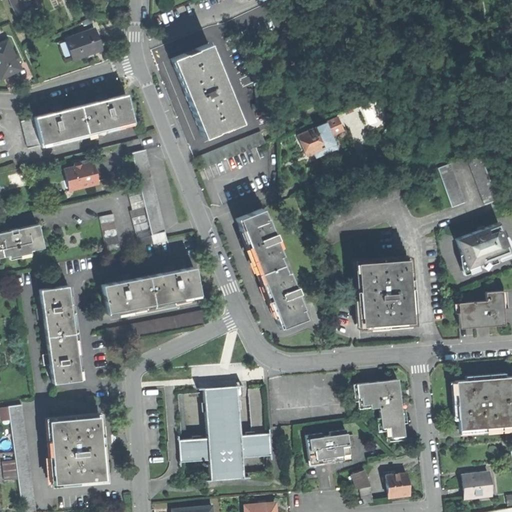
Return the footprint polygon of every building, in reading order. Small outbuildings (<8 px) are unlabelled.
[(24,10),(20,2),(19,0),(9,0),(15,14),(24,10)] [(87,52),(101,47),(94,27),(65,38),(72,58),(87,52)] [(0,78),(9,75),(23,68),(9,39),(0,43),(0,78)] [(182,99),(194,138),(207,134),(206,131),(218,127),(219,130),(232,126),(207,44),(194,49),(195,52),(183,55),(182,52),(169,56),(182,99)] [(255,91),(257,107),(266,106),(270,105),(267,89),(255,91)] [(101,100),(79,105),(85,130),(93,128),(94,131),(105,128),(104,126),(122,121),(122,124),(132,122),(125,93),(101,100)] [(77,132),(85,130),(79,105),(56,111),(33,117),(40,145),(51,142),(50,139),(64,136),(65,139),(78,135),(77,132)] [(27,148),(40,145),(33,117),(20,120),(27,148)] [(338,118),(316,127),(324,147),(314,152),(316,157),(335,148),(330,135),(343,130),(338,118)] [(302,147),(306,155),(314,152),(324,147),(316,127),(297,135),(302,147)] [(198,157),(203,169),(266,144),(261,132),(198,157)] [(150,234),(165,231),(145,150),(131,153),(139,185),(150,234)] [(466,158),(484,205),(496,200),(479,153),(466,158)] [(73,188),(98,182),(92,160),(81,163),(73,165),(63,168),(65,178),(70,177),(73,188)] [(436,168),(451,207),(464,202),(449,163),(436,168)] [(68,189),(73,188),(70,177),(65,178),(68,189)] [(321,216),(326,229),(402,195),(397,183),(321,216)] [(152,243),(152,240),(150,234),(139,185),(129,187),(134,208),(131,209),(139,246),(152,243)] [(273,316),(277,327),(303,317),(300,309),(298,309),(292,293),(295,292),(294,287),(290,289),(283,272),(277,255),(271,239),(274,238),(272,234),(269,235),(262,218),(264,218),(261,208),(235,219),(239,230),(241,229),(275,315),(273,316)] [(99,215),(106,252),(121,249),(113,212),(99,215)] [(266,217),(264,218),(262,218),(269,235),(272,234),(266,217)] [(498,220),(454,237),(465,266),(493,256),(509,250),(498,220)] [(0,254),(41,246),(36,223),(0,230),(0,254)] [(266,300),(273,316),(275,315),(241,229),(239,230),(244,243),(266,300)] [(166,237),(165,231),(150,234),(152,240),(166,237)] [(280,254),(274,238),(271,239),(277,255),(280,254)] [(354,263),(359,326),(384,324),(410,322),(405,259),(354,263)] [(193,267),(146,276),(151,303),(161,301),(161,303),(174,301),(173,298),(181,297),(189,296),(189,298),(198,296),(193,267)] [(287,270),(283,272),(290,289),(294,287),(287,270)] [(100,284),(105,313),(117,311),(117,309),(124,308),(133,306),(133,308),(145,306),(144,304),(151,303),(146,276),(100,284)] [(37,289),(44,335),(70,331),(69,324),(73,323),(71,311),(67,311),(66,303),(65,294),(68,294),(67,285),(37,289)] [(456,304),(458,325),(480,323),(503,321),(501,291),(484,292),(484,301),(456,304)] [(302,308),(295,292),(292,293),(298,309),(300,309),(302,308)] [(108,328),(111,341),(204,324),(201,310),(108,328)] [(44,335),(51,382),(80,378),(78,367),(76,368),(75,360),(74,351),(76,350),(75,339),(72,340),(70,331),(44,335)] [(456,401),(457,427),(511,423),(511,375),(454,378),(456,401)] [(389,437),(403,436),(400,405),(398,380),(356,383),(357,396),(360,396),(361,404),(369,404),(369,408),(378,407),(380,428),(388,427),(389,437)] [(236,385),(202,387),(206,438),(178,440),(179,462),(209,460),(210,480),(244,477),(242,457),(271,455),(270,433),(266,433),(252,434),(240,435),(236,385)] [(262,388),(249,389),(252,434),(266,433),(262,388)] [(18,478),(22,511),(35,511),(22,404),(8,406),(16,460),(18,478)] [(52,483),(103,478),(100,450),(97,415),(46,420),(52,483)] [(304,433),(307,458),(323,456),(323,451),(327,451),(330,450),(331,455),(348,453),(347,448),(354,447),(352,434),(345,435),(344,428),(328,430),(328,434),(320,435),(320,431),(304,433)] [(4,480),(18,478),(16,460),(2,462),(4,480)] [(463,485),(465,495),(491,491),(487,469),(461,473),(463,485)] [(362,488),(369,486),(364,471),(351,475),(358,489),(362,488)] [(385,476),(388,497),(409,495),(408,483),(406,473),(385,476)] [(373,501),(369,486),(362,488),(366,503),(373,501)] [(245,511),(275,511),(275,504),(258,506),(257,503),(245,503),(245,511)]
